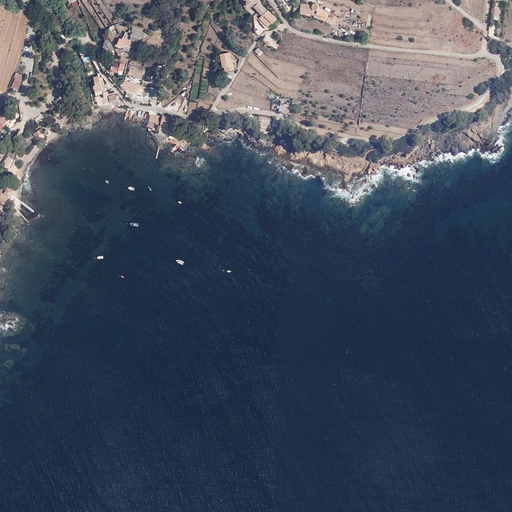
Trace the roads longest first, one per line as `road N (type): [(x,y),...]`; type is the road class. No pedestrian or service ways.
road 1 (residential): [(486,55),(500,71),(481,100),(387,141),(253,109),(190,117),(132,104),(84,40),(72,37),(60,52),(52,100),(30,111),(22,95),(31,36),(25,0)]
road 2 (residential): [(273,0),(300,34),(486,55)]
